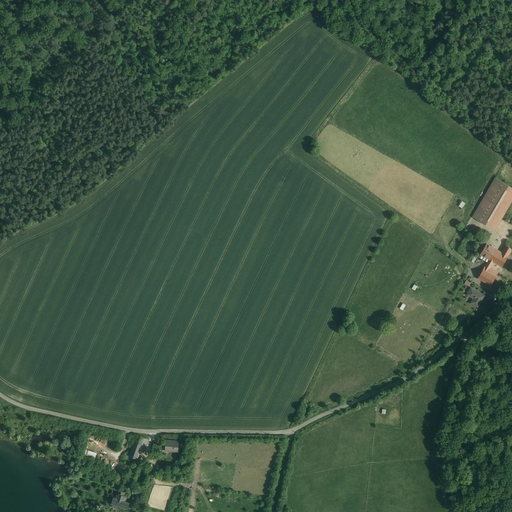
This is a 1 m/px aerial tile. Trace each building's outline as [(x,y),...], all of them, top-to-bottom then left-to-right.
[(511,188),(495,178),(472,218),(494,231),(511,200),(511,188)] [(485,267),(478,278),(491,286),(499,272),(491,267),(494,263),(501,267),(508,256),(511,249),(506,246),(502,253),(487,243),(480,255),(489,260),(485,266),(485,267)] [(485,296),(471,287),(466,295),(473,299),(470,303),(478,308),(480,304),(481,304),(485,296)] [(143,451),(148,438),(133,433),(128,445),(131,446),(128,454),(136,458),(140,449),(143,451)] [(166,440),(165,450),(178,451),(179,441),(166,440)] [(96,452),(85,449),(84,454),(94,458),(96,452)] [(136,487),(134,493),(142,496),(144,490),(136,487)] [(118,489),(115,498),(125,501),(126,499),(125,498),(126,496),(125,495),(126,492),(118,489)] [(115,498),(114,497),(112,503),(118,505),(122,507),(128,509),(130,503),(125,501),(115,498)]
